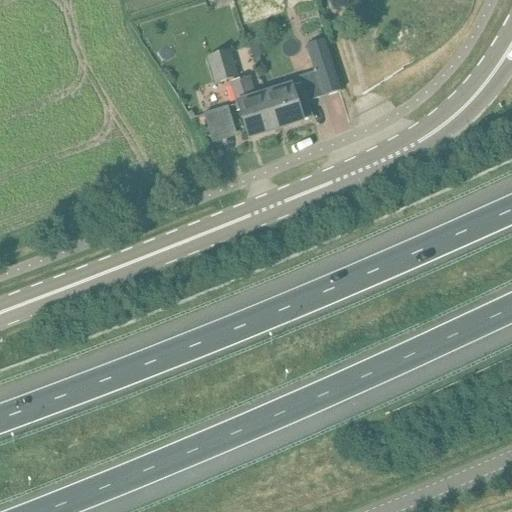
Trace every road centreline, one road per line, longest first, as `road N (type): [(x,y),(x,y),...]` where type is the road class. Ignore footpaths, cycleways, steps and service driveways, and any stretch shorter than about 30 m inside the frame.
road 1 (tertiary): [(0,315),(384,160),(472,101),(511,38)]
road 2 (motorway): [(511,209),(196,345),(0,417)]
road 3 (motorway): [(41,511),(511,308)]
road 4 (unclassified): [(384,511),(511,457)]
